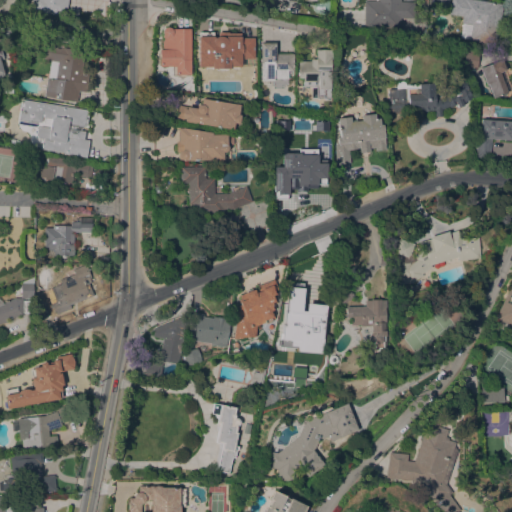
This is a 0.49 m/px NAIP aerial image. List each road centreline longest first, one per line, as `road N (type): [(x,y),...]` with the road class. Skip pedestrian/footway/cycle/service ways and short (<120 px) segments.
road 1 (tertiary): [(511,180),(448,178),(421,187),(0,355)]
road 2 (residential): [(319,511),(447,372),(511,246)]
road 3 (tertiary): [(124,307),(127,0)]
road 4 (residential): [(88,511),(124,307)]
